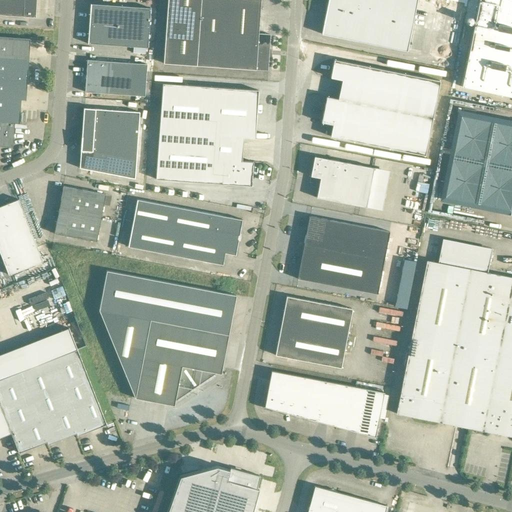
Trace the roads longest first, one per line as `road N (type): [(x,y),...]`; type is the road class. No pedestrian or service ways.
road 1 (unclassified): [(234,429),(283,168),(296,0)]
road 2 (unclassified): [(234,429),(0,489)]
road 3 (unclassified): [(511,506),(300,447)]
road 4 (unclassified): [(0,179),(53,150),(66,0)]
road 5 (unknown): [(294,30),(417,56),(431,51),(446,0)]
road 6 (unknown): [(311,175),(314,154),(326,149),(398,165),(398,206),(367,213)]
